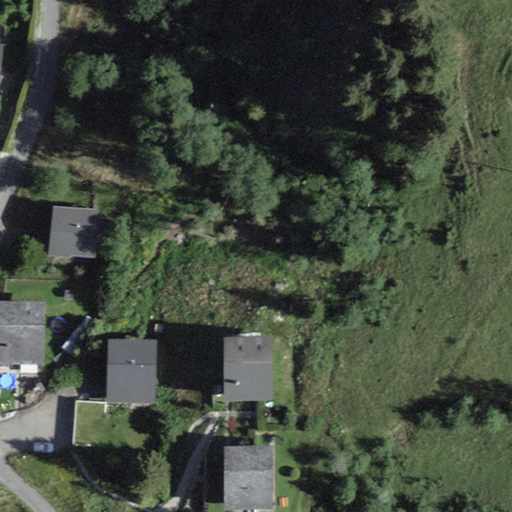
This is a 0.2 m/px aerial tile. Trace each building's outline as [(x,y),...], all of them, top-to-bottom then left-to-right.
[(100,206),(55,202),(53,228),(50,254),(95,258),(97,231),(100,206)] [(44,323),(45,300),(0,298),(0,368),(43,369),(44,323)] [(275,336),(227,336),(227,359),(226,401),(274,401),(275,360),(275,336)] [(156,339),(108,337),(107,362),(105,402),(153,405),(155,364),(156,339)] [(265,425),(241,425),(242,443),(265,443),(265,425)] [(274,444),(226,444),(226,469),(225,511),(273,511),(274,470),(274,444)]
